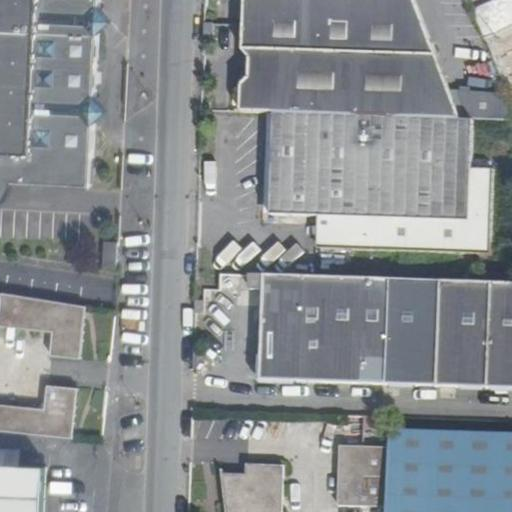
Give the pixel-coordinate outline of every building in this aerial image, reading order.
[(88,24),(103,11),(103,0),(0,0),(0,157),(95,162),(97,127),(83,113),(99,101),(101,38),(88,24)] [(483,122),(511,123),(511,120),(502,97),(460,93),(466,110),(459,112),(415,0),(245,0),(244,51),(251,57),(250,77),(236,92),(236,104),(245,112),(268,113),(275,113),(483,122)] [(511,0),(470,0),(487,46),(497,42),(511,82),(511,0)] [(101,38),(107,32),(117,25),(109,17),(103,11),(88,24),(101,38)] [(215,21),(205,21),(204,38),(215,39),(215,21)] [(112,115),(103,106),(99,101),(83,113),(97,127),(102,123),(112,115)] [(275,113),(268,113),(264,215),(270,215),(275,113)] [(481,170),(483,122),(275,113),(270,215),(328,217),(355,218),(354,242),(360,243),(359,251),(499,256),(504,171),(481,170)] [(94,192),(95,162),(0,157),(0,213),(4,212),(8,208),(12,204),(15,199),(16,195),(17,188),(94,192)] [(326,249),(359,251),(360,243),(354,242),(355,218),(328,217),(326,249)] [(118,268),(119,242),(105,241),(103,268),(118,268)] [(267,303),(266,275),(237,276),(237,303),(267,303)] [(511,389),(511,284),(268,275),(264,380),(511,389)] [(83,365),(88,314),(89,313),(3,299),(0,327),(0,331),(56,338),(53,362),(83,365)] [(196,300),(196,314),(205,314),(205,300),(196,300)] [(0,437),(75,445),(81,395),(49,392),(46,415),(0,410),(0,437)] [(511,511),(511,437),(391,434),(391,447),(388,507),(388,511),(511,511)] [(388,507),(391,447),(343,446),(341,505),(388,507)] [(284,511),(287,465),(248,464),(248,476),(223,474),(227,511),(284,511)] [(0,511),(47,511),(49,472),(0,470),(0,511)]
